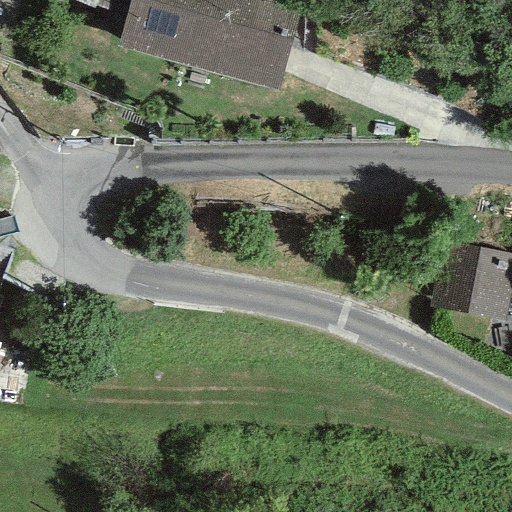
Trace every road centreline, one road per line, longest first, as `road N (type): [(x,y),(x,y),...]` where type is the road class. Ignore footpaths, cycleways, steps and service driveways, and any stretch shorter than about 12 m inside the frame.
road 1 (unclassified): [(511,399),(325,313),(99,267),(72,246),(54,181)]
road 2 (unclassified): [(54,181),(261,162),(511,173)]
